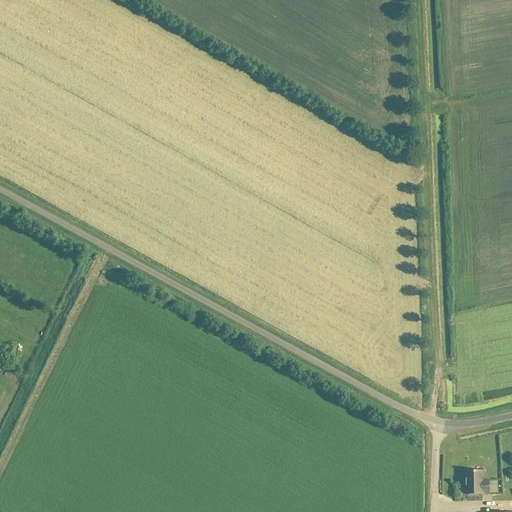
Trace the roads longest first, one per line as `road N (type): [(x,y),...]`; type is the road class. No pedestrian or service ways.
road 1 (unclassified): [(511,416),(459,426),(418,417),(0,190)]
road 2 (track): [(416,0),(430,422)]
